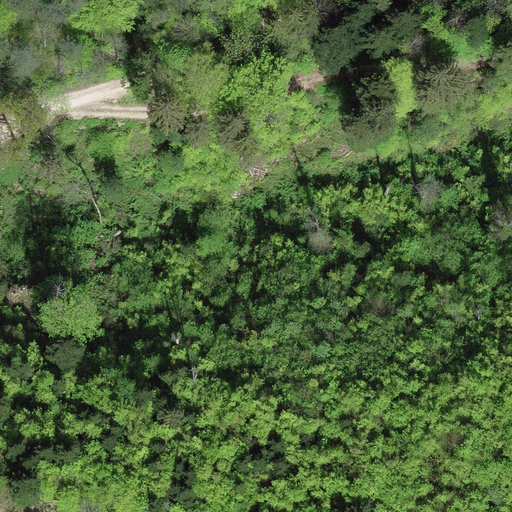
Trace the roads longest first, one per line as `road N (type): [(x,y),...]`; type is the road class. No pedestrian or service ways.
road 1 (track): [(511,57),(341,69),(202,112),(43,106)]
road 2 (track): [(301,0),(224,44),(0,122)]
